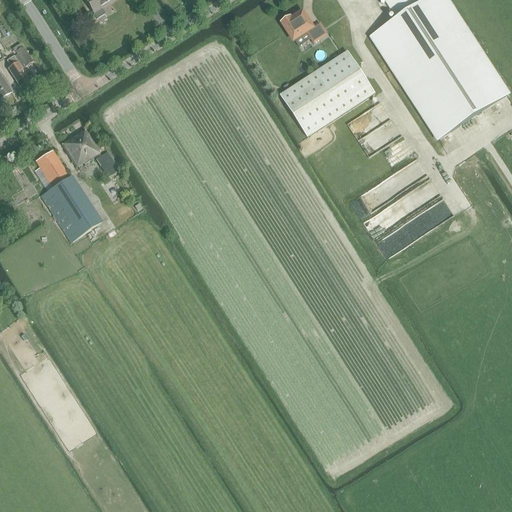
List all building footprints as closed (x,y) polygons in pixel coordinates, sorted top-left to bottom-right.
[(101,9),(114,0),(113,0),(85,0),(94,15),(102,10),(101,9)] [(384,0),(398,20),(373,37),(439,141),(507,97),(445,0),(429,0),(424,4),(420,0),(384,0)] [(290,19),(283,24),(294,42),(307,34),(314,45),(328,36),(320,24),(313,29),(303,14),(292,21),(290,19)] [(21,44),(13,50),(14,52),(9,55),(11,58),(7,61),(11,68),(8,69),(20,88),(30,81),(22,69),(33,63),(23,47),(21,44)] [(375,96),(348,54),(281,97),(308,139),(375,96)] [(0,74),(0,100),(11,93),(0,74)] [(84,165),(99,155),(85,131),(62,145),(76,168),(83,164),(84,165)] [(413,140),(402,149),(406,154),(417,145),(413,140)] [(35,171),(48,192),(70,178),(53,151),(36,162),(40,168),(35,171)] [(96,160),(108,179),(120,171),(108,153),(96,160)] [(70,178),(61,184),(91,231),(100,225),(70,178)] [(48,192),(41,197),(71,244),(91,231),(61,184),(48,192)]
